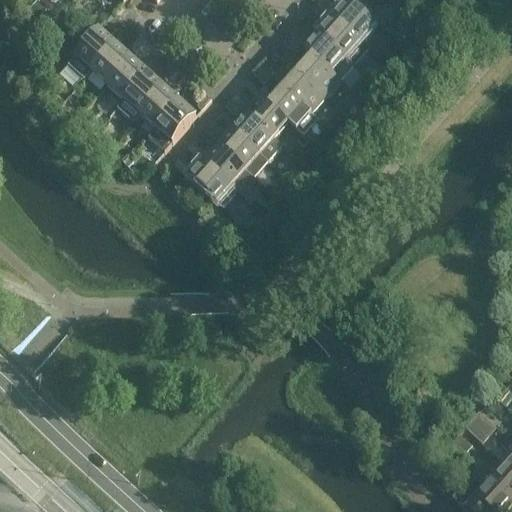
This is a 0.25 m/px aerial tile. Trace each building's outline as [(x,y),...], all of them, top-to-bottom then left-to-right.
[(331,8),(322,0),(317,6),(328,17),(332,13),(331,8)] [(328,17),(317,6),(311,13),(320,21),(325,21),(328,17)] [(376,29),(349,6),(334,22),(361,46),(376,29)] [(113,31),(121,22),(113,16),(104,27),(108,31),(113,31)] [(361,46),(334,22),(320,38),(355,69),(369,53),(361,46)] [(302,40),(293,33),(288,38),(299,49),(303,45),(302,40)] [(75,60),(76,61),(68,69),(84,84),(92,75),(116,49),(99,34),(75,60)] [(299,49),(288,38),(282,45),(291,53),(296,53),(299,49)] [(347,62),(320,38),(305,55),(314,62),(341,86),(355,69),(347,62)] [(137,57),(147,46),(140,39),(132,48),(132,52),(137,57)] [(145,60),(153,51),(147,46),(137,57),(140,60),(145,60)] [(116,49),(92,75),(108,90),(132,63),(116,49)] [(314,62),(300,78),(326,102),(341,86),(314,62)] [(132,63),(108,90),(124,104),(148,77),(132,63)] [(274,73),(264,65),(259,71),(271,81),(274,78),(274,73)] [(169,86),(179,75),(172,68),(164,77),(164,81),(169,86)] [(271,81),(259,71),(253,78),(262,86),(267,86),(271,81)] [(177,89),(186,80),(179,75),(169,86),(173,89),(177,89)] [(148,77),(124,104),(140,118),(164,92),(148,77)] [(326,102),(300,78),(285,94),(312,118),(326,102)] [(164,92),(140,118),(156,132),(179,105),(164,92)] [(312,118),(285,94),(271,110),(289,127),(297,134),(312,118)] [(202,115),(212,104),(205,97),(197,106),(197,111),(202,115)] [(245,105),(236,97),(231,103),(242,113),(245,110),(245,105)] [(271,110),(263,102),(248,119),(275,143),(289,127),(271,110)] [(242,113),(231,103),(224,110),(233,118),(238,118),(242,113)] [(179,105),(156,132),(148,141),(165,156),(173,148),(197,121),(179,105)] [(275,143),(248,119),(234,135),(269,166),(283,150),(275,143)] [(216,137),(207,129),(202,135),(213,145),(216,142),(216,137)] [(213,145),(202,135),(196,142),(205,150),(209,150),(213,145)] [(269,166),(234,135),(220,151),(246,175),(254,182),(269,166)] [(246,175),(220,151),(205,167),(232,191),(246,175)] [(232,191),(205,167),(196,177),(179,161),(173,168),(190,184),(223,212),(238,196),(232,191)] [(482,414),(469,428),(485,443),(498,430),(482,414)] [(511,446),(506,441),(500,448),(511,458),(511,460),(505,469),(511,475),(511,446)] [(511,475),(505,469),(496,479),(483,467),(478,463),(473,469),(478,473),(477,473),(511,504),(511,475)] [(511,511),(511,504),(477,473),(471,480),(484,492),(476,501),(464,491),(453,503),(462,511),(511,511)]
